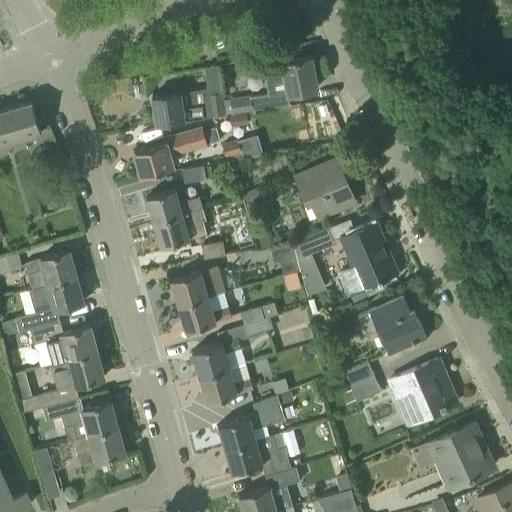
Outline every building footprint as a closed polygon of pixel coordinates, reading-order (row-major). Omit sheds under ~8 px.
[(266,67),(269,81),(272,92),(250,95),(252,109),(284,104),(283,94),(317,87),(311,56),(298,59),(298,57),(293,58),(294,59),(281,62),(281,63),(266,67)] [(211,115),(209,102),(190,105),(182,106),(180,91),(152,95),(156,124),(211,115)] [(224,114),(222,100),(221,92),(208,94),(209,102),(211,115),(211,116),(224,114)] [(230,99),(222,100),(224,114),(232,113),(252,110),(252,109),(250,95),(230,99)] [(0,142),(40,130),(31,99),(0,108),(0,142)] [(228,114),(229,125),(246,123),(244,112),(228,114)] [(216,126),(203,129),(202,126),(164,136),(165,140),(133,150),(140,175),(174,165),(170,154),(207,143),(207,142),(220,139),(216,126)] [(241,152),(238,139),(224,142),(228,155),(241,152)] [(350,151),(295,174),(307,203),(312,201),(318,217),(355,201),(343,172),(357,166),(350,151)] [(211,177),(210,168),(209,165),(203,166),(203,164),(181,168),(184,181),(211,177)] [(146,196),(153,221),(201,208),(198,195),(178,201),(174,188),(146,196)] [(257,188),(243,193),(249,208),(263,203),(257,188)] [(205,219),(201,208),(153,221),(161,246),(188,238),(185,225),(205,219)] [(396,269),(383,237),(376,220),(341,235),(352,263),(336,270),(345,292),(377,278),(378,280),(382,278),(381,277),(396,270),(396,269)] [(308,253),(334,242),(327,227),(296,239),(302,255),(308,253)] [(275,241),(270,228),(256,234),(262,247),(275,241)] [(201,243),(203,257),(224,253),(222,240),(201,243)] [(297,257),(293,240),(268,245),(273,261),(280,260),(283,274),(300,269),(297,257)] [(25,262),(28,273),(32,287),(47,283),(76,275),(69,249),(41,256),(40,258),(25,262)] [(0,271),(21,266),(18,252),(0,257),(0,271)] [(302,255),(297,257),(300,269),(303,277),(312,266),(308,253),(302,255)] [(224,290),(219,274),(216,264),(170,278),(178,304),(207,295),(224,290)] [(285,277),(288,288),(302,284),(298,273),(285,277)] [(60,320),(56,308),(83,301),(76,275),(47,283),(51,296),(36,301),(39,313),(35,313),(17,318),(21,331),(30,329),(39,326),(60,320)] [(387,354),(416,341),(416,340),(426,336),(418,318),(414,320),(403,294),(358,313),(367,334),(377,329),(387,354)] [(185,329),(232,316),(228,305),(212,310),(207,295),(178,304),(185,329)] [(243,323),(269,315),(277,313),(274,300),(239,311),(243,323)] [(269,315),(243,323),(233,326),(237,337),(192,350),(199,376),(229,367),(225,352),(241,347),(238,339),(248,336),(248,335),(273,327),(269,315)] [(3,322),(7,335),(20,331),(17,318),(3,322)] [(97,351),(89,324),(63,332),(60,320),(39,326),(30,329),(34,342),(46,338),(53,363),(97,351)] [(74,384),(75,385),(104,377),(97,351),(53,363),(49,364),(56,388),(31,395),(19,398),(22,410),(50,403),(51,404),(78,396),(63,400),(60,388),(74,384)] [(457,402),(448,380),(438,357),(389,378),(408,422),(457,402)] [(348,383),(373,373),(367,359),(343,370),(348,383)] [(207,401),(253,388),(250,377),(234,382),(229,367),(199,376),(207,401)] [(380,390),(373,373),(348,383),(356,400),(380,390)] [(272,381),(276,393),(289,389),(284,378),(272,381)] [(290,390),(278,393),(280,402),(293,399),(290,390)] [(284,418),(283,416),(278,393),(252,402),(255,413),(218,424),(224,447),(256,438),(253,427),(284,418)] [(72,438),(73,438),(117,426),(110,400),(82,407),(78,396),(51,404),(54,416),(61,415),(67,438),(72,438)] [(494,465),(481,436),(474,421),(410,449),(418,466),(439,457),(452,484),(494,465)] [(117,426),(73,438),(77,452),(80,463),(124,452),(117,426)] [(256,438),(224,447),(231,471),(261,462),(264,474),(290,467),(284,445),(276,447),(272,433),(256,438)] [(46,445),(33,449),(41,474),(54,471),(46,445)] [(126,460),(124,452),(112,455),(114,463),(126,460)] [(238,494),(243,511),(267,511),(292,505),(286,483),(300,479),(296,465),(293,466),(290,467),(264,474),(267,486),(238,494)] [(336,476),(340,491),(351,488),(346,473),(336,476)] [(511,511),(511,481),(476,497),(482,511),(511,511)] [(0,483),(0,511),(6,511),(31,502),(26,491),(7,500),(0,483)] [(324,511),(357,511),(351,488),(340,491),(320,497),(324,511)] [(448,511),(444,502),(432,505),(435,511),(448,511)]
